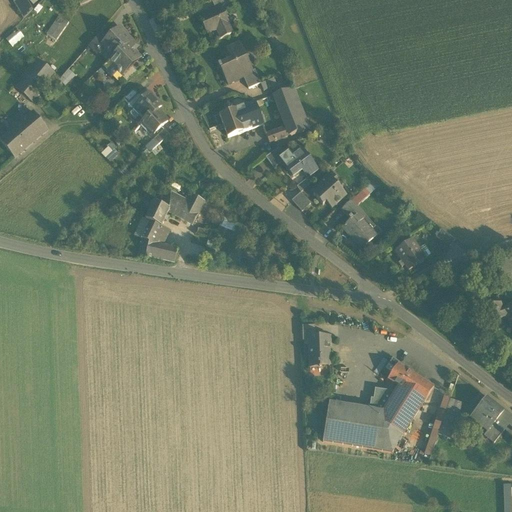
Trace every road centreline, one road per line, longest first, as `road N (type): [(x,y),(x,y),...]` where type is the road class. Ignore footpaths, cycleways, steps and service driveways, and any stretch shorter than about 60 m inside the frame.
road 1 (residential): [(381,302),(205,153),(132,0)]
road 2 (secondary): [(0,242),(381,302)]
road 3 (secondary): [(381,302),(511,400)]
road 4 (track): [(511,242),(427,268),(381,302)]
